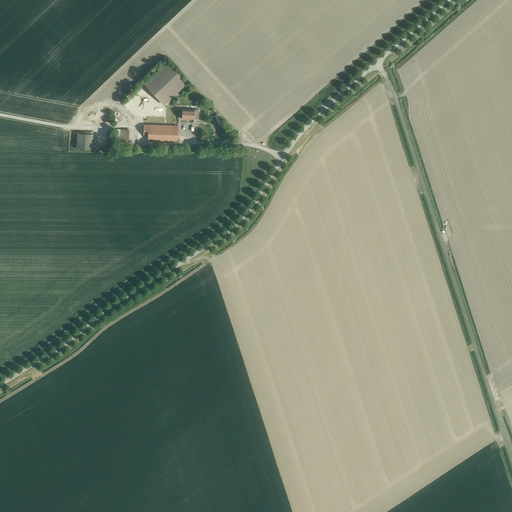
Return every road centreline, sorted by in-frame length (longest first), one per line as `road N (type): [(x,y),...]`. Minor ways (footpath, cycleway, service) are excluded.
road 1 (unclassified): [(0,385),(231,229),(312,121),(448,0)]
road 2 (track): [(511,461),(397,103),(376,63)]
